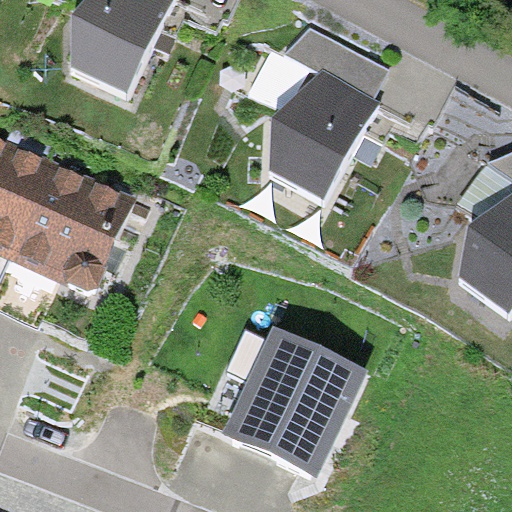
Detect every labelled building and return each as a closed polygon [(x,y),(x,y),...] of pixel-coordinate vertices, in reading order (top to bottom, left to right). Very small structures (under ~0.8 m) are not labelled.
[(90,0),(71,23),(71,74),(128,99),(167,19),(175,0),(90,0)] [(388,72),(311,30),(285,58),(310,70),(320,75),(323,72),(376,101),(388,72)] [(310,70),(285,58),(272,53),(250,97),(285,112),(297,99),(310,70)] [(376,101),(323,72),(320,75),(297,99),(285,112),(271,126),(269,177),(324,206),(370,120),(380,103),(376,101)] [(0,258),(10,263),(53,166),(13,148),(0,141),(0,258)] [(511,154),(490,165),(511,179),(511,154)] [(482,221),(511,197),(511,179),(490,165),(459,206),(482,221)] [(96,184),(53,166),(10,263),(67,290),(68,286),(89,297),(99,292),(136,202),(96,184)] [(511,197),(482,221),(467,233),(459,284),(510,322),(511,318),(511,197)] [(368,375),(273,331),(222,439),(317,483),(343,428),(368,375)]
